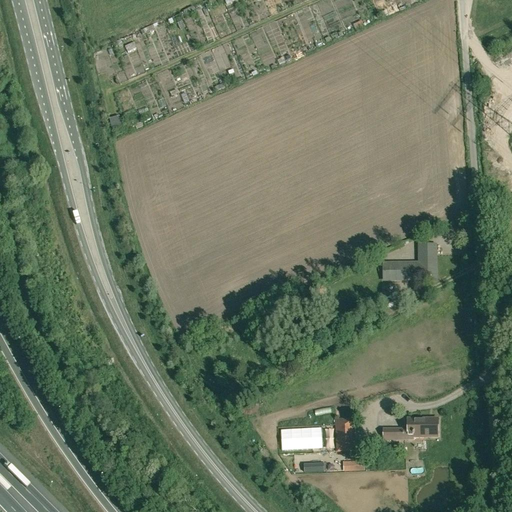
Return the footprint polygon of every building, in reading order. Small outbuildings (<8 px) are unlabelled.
[(420,264),(384,264),(384,280),(420,280),(420,282),(436,281),(436,245),(420,246),(420,264)] [(420,263),(420,248),(406,248),(406,264),(420,263)] [(420,282),(420,280),(383,280),(383,298),(409,298),(409,290),(412,290),(417,287),(417,283),(420,283),(420,282)] [(355,427),(354,418),(335,419),(337,453),(353,452),(352,427),(355,427)] [(414,438),(438,438),(438,419),(408,419),(408,429),(384,429),(384,440),(414,440),(414,438)] [(364,461),(343,462),(344,472),(364,471),(364,461)] [(324,472),(323,464),(304,465),(304,473),(324,472)]
